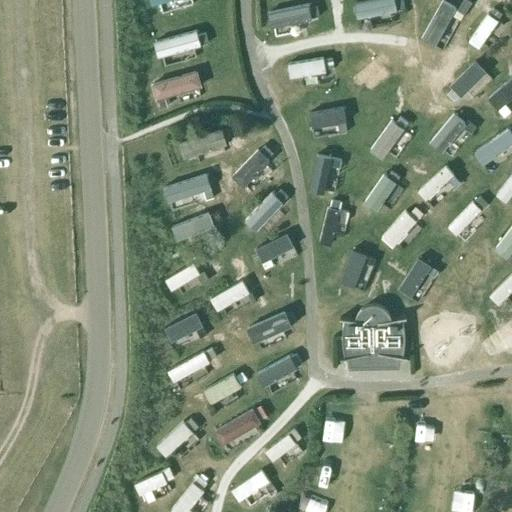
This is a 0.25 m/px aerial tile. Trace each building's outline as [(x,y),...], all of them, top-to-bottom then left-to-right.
[(396,12),(393,0),(370,0),(354,3),(357,19),(396,12)] [(457,9),(443,0),(419,39),(434,48),(457,9)] [(312,21),(309,5),(267,13),(270,28),(312,21)] [(499,22),(487,14),(468,42),(479,50),(499,22)] [(200,46),(196,31),(153,42),(157,57),(200,46)] [(323,58),(286,64),(289,79),(326,73),(323,58)] [(383,68),(373,58),(350,81),(360,90),(383,68)] [(486,73),(475,62),(451,86),(462,97),(486,73)] [(201,87),(197,71),(151,84),(156,101),(201,87)] [(511,98),(511,79),(489,98),(498,110),(511,98)] [(347,122),(344,108),(311,114),(313,128),(347,122)] [(465,125),(453,115),(430,142),(441,152),(465,125)] [(402,130),(391,122),(371,151),(381,159),(402,130)] [(226,145),(221,129),(178,143),(184,159),(226,145)] [(511,134),(508,129),(476,153),(484,165),(511,144),(511,134)] [(269,160),(257,149),(231,176),(243,188),(269,160)] [(330,159),(318,156),(310,192),(322,194),(330,159)] [(454,176),(445,166),(418,191),(427,201),(454,176)] [(211,189),(206,174),(164,187),(169,202),(211,189)] [(511,195),(511,175),(496,194),(506,203),(511,195)] [(396,184),(384,176),(364,204),(376,212),(396,184)] [(282,204),(272,193),(244,221),(255,231),(282,204)] [(482,210),(473,202),(448,228),(457,236),(482,210)] [(328,209),(320,243),(331,246),(339,211),(328,209)] [(405,212),(382,239),(392,248),(416,221),(405,212)] [(213,228),(208,214),(171,227),(176,241),(213,228)] [(511,253),(511,224),(494,250),(507,260),(511,253)] [(293,248),(287,235),(255,250),(261,263),(293,248)] [(367,257),(352,251),(341,283),(356,288),(367,257)] [(475,264),(465,257),(443,287),(453,295),(475,264)] [(431,268),(419,260),(398,289),(410,298),(431,268)] [(423,298),(442,267),(435,263),(415,293),(423,298)] [(199,275),(193,264),(165,280),(171,291),(199,275)] [(511,292),(511,273),(489,297),(499,306),(511,292)] [(248,294),(242,282),(210,299),(216,311),(248,294)] [(349,357),(350,365),(397,365),(398,356),(406,357),(406,356),(402,356),(403,351),(404,347),(404,342),(404,337),(404,333),(404,328),(403,325),(403,322),(402,318),(406,317),(406,316),(391,319),(390,317),(390,316),(389,313),(388,312),(386,310),(384,308),(382,306),(379,305),(375,304),(372,304),(369,304),(367,304),(366,305),(363,306),(361,308),(359,310),(358,311),(356,313),(356,315),(355,316),(355,318),(355,319),(339,317),(339,318),(344,319),(343,322),(342,327),(342,331),(342,338),(342,342),(342,347),(343,352),(344,356),(340,357),(340,359),(349,357)] [(292,327),(285,312),(246,329),(253,344),(292,327)] [(202,327),(195,313),(164,329),(171,342),(202,327)] [(511,337),(511,323),(510,321),(480,345),(489,356),(511,337)] [(210,363),(204,352),(167,371),(173,382),(210,363)] [(297,369),(289,356),(256,374),(263,387),(297,369)] [(241,388),(233,374),(202,390),(210,405),(241,388)] [(261,424),(253,410),(215,431),(223,445),(261,424)] [(193,434),(183,423),(156,447),(165,458),(193,434)] [(296,444),(289,435),(265,452),(272,462),(296,444)] [(269,482),(261,471),(231,491),(238,502),(269,482)] [(166,484),(161,472),(134,484),(139,496),(166,484)] [(188,511),(204,492),(193,484),(170,511),(188,511)]
